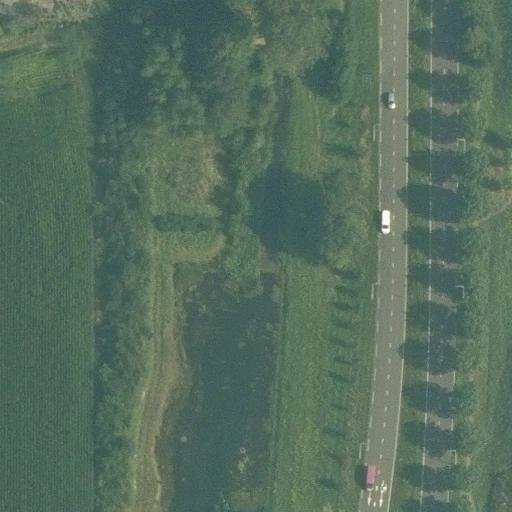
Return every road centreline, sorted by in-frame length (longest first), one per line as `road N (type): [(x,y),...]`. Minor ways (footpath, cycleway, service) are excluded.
road 1 (primary): [(393,0),(390,341),(373,511)]
road 2 (primary): [(431,511),(442,0)]
